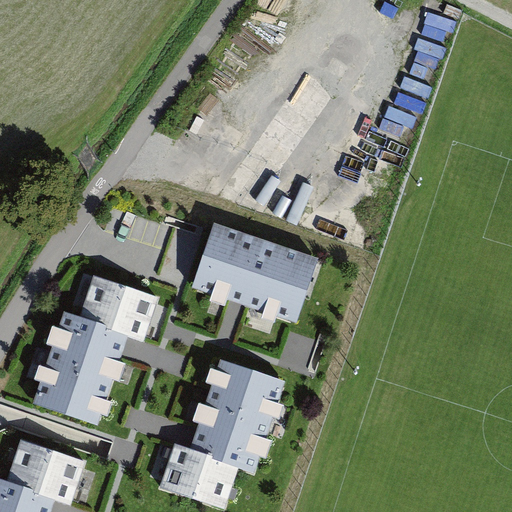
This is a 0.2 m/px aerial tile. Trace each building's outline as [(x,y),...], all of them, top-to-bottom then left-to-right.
[(278,317),(297,323),(319,259),(214,224),(192,288),(212,295),(210,302),(225,307),(227,300),(264,312),(262,319),(275,323),(278,317)] [(120,362),(129,336),(145,341),(159,297),(94,276),(80,317),(65,312),(59,330),(53,328),(47,345),(53,347),(46,369),(40,367),(36,380),(42,382),(34,405),(100,426),(103,414),(109,416),(114,403),(108,401),(115,380),(121,381),(126,364),(120,362)] [(313,368),(322,338),(291,329),(282,359),(313,368)] [(200,423),(191,449),(175,444),(160,487),(226,509),(240,469),(255,474),(261,456),(267,458),(273,441),(266,439),(274,417),(280,419),(285,406),(278,404),(286,382),(221,361),(217,371),(211,369),(207,382),(213,384),(205,406),(199,404),(194,421),(200,423)] [(51,511),(56,500),(72,505),(86,462),(21,441),(7,481),(0,478),(0,511),(51,511)]
